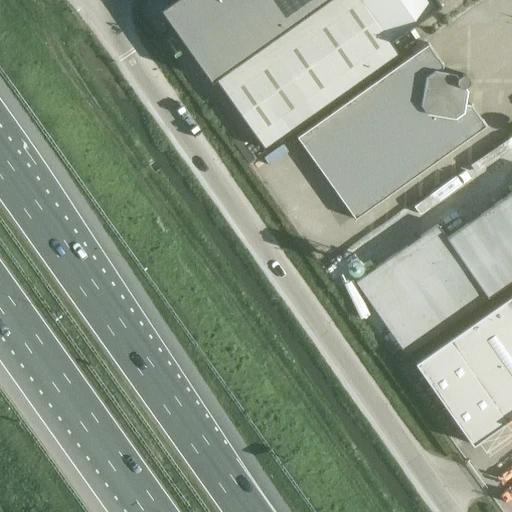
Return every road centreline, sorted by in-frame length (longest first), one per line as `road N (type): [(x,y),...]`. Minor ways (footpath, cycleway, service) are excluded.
road 1 (tertiary): [(449,511),(92,5)]
road 2 (motorway): [(245,511),(0,165)]
road 3 (motorway): [(0,299),(151,511)]
